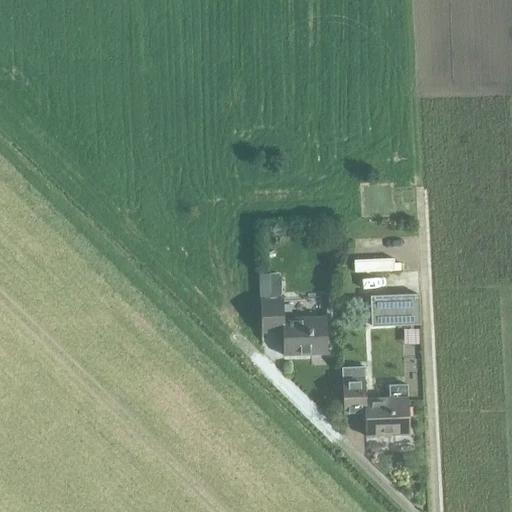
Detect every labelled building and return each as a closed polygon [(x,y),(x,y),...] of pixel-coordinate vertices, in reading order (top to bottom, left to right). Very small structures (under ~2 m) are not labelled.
[(354,260),(354,272),(401,271),(401,263),(395,263),(394,259),(354,260)] [(365,286),(391,285),(391,276),(365,277),(359,278),(359,285),(365,285),(365,286)] [(419,294),(371,296),(372,326),(420,324),(419,294)] [(283,297),(261,298),(262,332),(283,332),(283,355),(327,354),(325,316),(284,317),(283,297)] [(390,397),(366,398),(364,366),(342,367),(344,412),(365,412),(366,436),(410,434),(408,384),(390,385),(390,397)]
